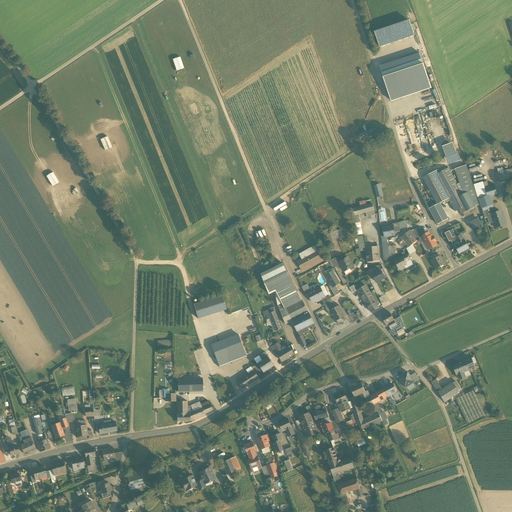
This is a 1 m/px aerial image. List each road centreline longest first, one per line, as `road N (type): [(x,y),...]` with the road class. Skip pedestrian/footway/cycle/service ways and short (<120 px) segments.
road 1 (track): [(180,0),(326,343)]
road 2 (track): [(351,0),(415,192),(457,271)]
road 3 (track): [(0,45),(33,85),(136,260)]
road 4 (track): [(161,0),(0,108)]
road 5 (track): [(136,260),(129,436)]
road 6 (track): [(265,208),(392,123)]
road 7 (secondary): [(0,468),(129,436)]
road 8 (secondary): [(401,300),(511,242)]
